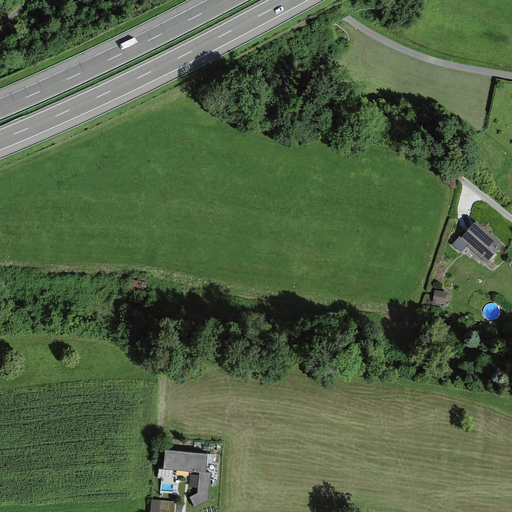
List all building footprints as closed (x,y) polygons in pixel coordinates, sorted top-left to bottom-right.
[(505,245),(480,222),(464,240),(461,237),(453,246),(462,254),(469,246),(489,263),(505,245)] [(153,282),(136,278),(133,291),(151,294),(153,282)] [(447,293),(436,291),(434,302),(445,304),(447,293)] [(212,456),(171,451),(169,470),(205,473),(203,493),(194,498),(199,507),(213,501),(216,475),(211,474),(212,456)] [(186,511),(188,505),(157,501),(155,511),(186,511)]
